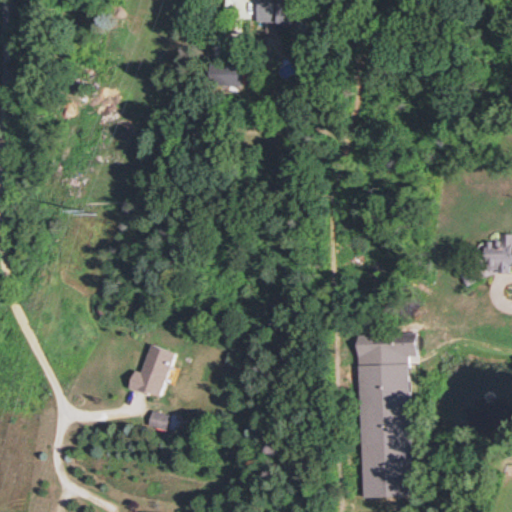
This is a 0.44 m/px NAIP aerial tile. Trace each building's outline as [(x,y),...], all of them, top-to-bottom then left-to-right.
[(260,0),(260,20),(280,21),(280,33),(303,33),(303,0),(260,0)] [(248,83),(248,65),(217,65),(217,83),(248,83)] [(360,334),(367,496),(417,494),(412,357),(420,356),(419,332),(360,334)] [(132,386),(162,396),(168,379),(171,379),(180,351),(153,343),(144,371),(138,368),(132,386)] [(151,423),(168,428),(172,413),(155,408),(151,423)]
